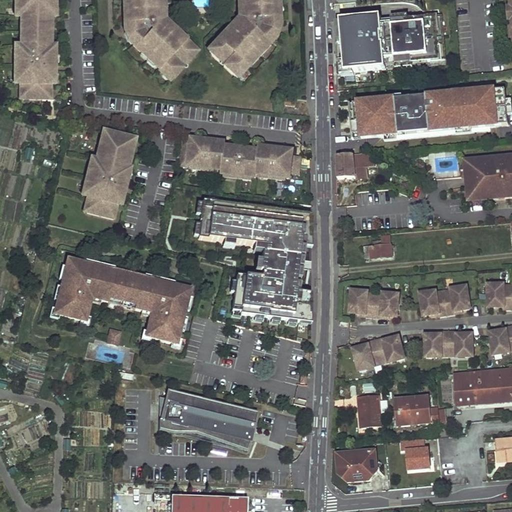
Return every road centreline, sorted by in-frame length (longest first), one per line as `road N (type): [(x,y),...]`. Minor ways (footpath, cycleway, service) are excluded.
road 1 (tertiary): [(324,327),(319,0)]
road 2 (residential): [(316,507),(511,488)]
road 3 (residential): [(324,327),(511,317)]
road 4 (tertiary): [(316,507),(324,327)]
road 5 (track): [(52,511),(59,416),(50,405),(0,395)]
